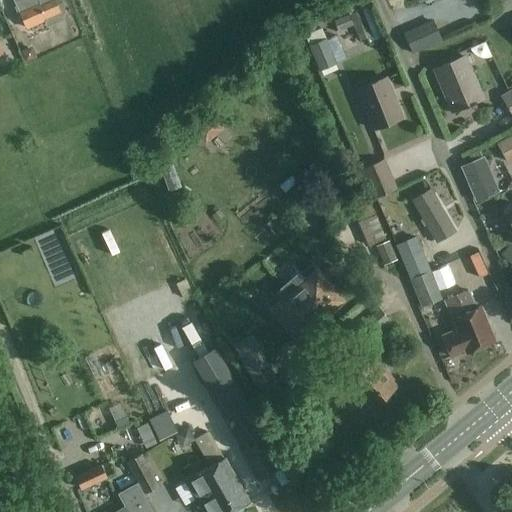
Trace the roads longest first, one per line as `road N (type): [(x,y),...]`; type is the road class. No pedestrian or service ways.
road 1 (residential): [(511,305),(378,0)]
road 2 (secondary): [(368,511),(498,403)]
road 3 (unclassified): [(50,511),(0,388)]
